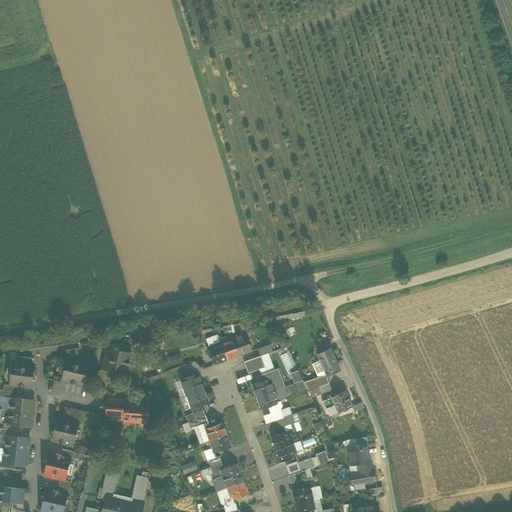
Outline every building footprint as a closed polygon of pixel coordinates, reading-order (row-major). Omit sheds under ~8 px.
[(305,310),(275,317),(275,320),(289,317),(290,319),(307,316),(305,310)] [(243,323),(231,325),(232,333),(245,331),(243,323)] [(245,333),(232,338),(238,356),(252,351),(245,333)] [(206,339),(209,347),(220,342),(218,339),(217,335),(206,339)] [(227,360),(238,356),(232,338),(227,340),(220,342),(227,360)] [(278,341),(281,349),(286,347),(283,339),(278,341)] [(140,342),(132,343),(146,378),(153,376),(140,342)] [(227,360),(220,342),(209,347),(215,364),(227,360)] [(257,349),(260,356),(268,353),(272,352),(270,344),(257,349)] [(66,358),(76,360),(79,348),(66,350),(64,357),(66,358)] [(103,369),(126,375),(131,353),(124,352),(122,349),(120,351),(108,348),(103,369)] [(316,374),(326,369),(335,366),(337,365),(329,348),(317,354),(320,360),(312,364),(316,374)] [(268,353),(260,356),(264,367),(272,364),(268,353)] [(180,354),(168,356),(170,366),(182,363),(180,354)] [(264,367),(260,356),(244,362),(248,373),(258,369),(264,367)] [(61,381),(82,386),(84,379),(86,377),(85,375),(88,363),(76,360),(66,358),(61,381)] [(198,374),(198,373),(202,368),(193,361),(189,367),(198,374)] [(18,386),(31,388),(32,381),(34,379),(32,377),(34,364),(32,364),(17,362),(12,362),(9,385),(18,386)] [(274,371),(272,364),(264,367),(258,369),(261,376),(274,371)] [(338,371),(335,366),(326,369),(329,375),(338,371)] [(259,376),(261,382),(268,380),(268,382),(270,381),(274,391),(284,387),(277,370),(274,371),(261,376),(259,376)] [(296,383),(302,381),(298,371),(290,373),(294,383),(296,383)] [(308,391),(318,387),(329,383),(326,374),(303,382),(307,389),(308,391)] [(152,376),(146,379),(151,390),(156,388),(152,376)] [(178,389),(181,399),(204,390),(200,378),(192,381),(190,376),(180,380),(182,385),(183,387),(178,389)] [(256,397),(274,391),(270,381),(268,382),(268,380),(261,382),(252,385),(256,397)] [(307,389),(303,382),(302,381),(296,383),(299,391),(307,389)] [(329,384),(329,383),(318,387),(321,394),(320,394),(321,394),(331,390),(331,389),(331,390),(329,384)] [(91,397),(102,399),(104,393),(105,387),(94,385),(91,397)] [(284,387),(274,391),(277,400),(275,401),(276,403),(280,401),(279,399),(287,396),(284,387)] [(308,391),(311,397),(320,394),(321,394),(318,387),(308,391)] [(156,388),(151,390),(156,403),(162,401),(156,388)] [(18,392),(3,391),(0,390),(0,396),(18,398),(18,392)] [(208,402),(204,390),(181,399),(185,410),(191,408),(191,409),(200,405),(201,405),(208,402)] [(276,403),(275,401),(277,400),(274,391),(256,397),(260,409),(270,405),(276,403)] [(345,391),(331,397),(335,405),(338,412),(352,406),(345,391)] [(9,411),(32,414),(34,400),(18,398),(0,396),(0,406),(1,406),(1,410),(9,411)] [(326,409),(335,405),(331,397),(322,401),(326,409)] [(126,401),(108,400),(107,417),(125,419),(125,421),(147,422),(149,405),(126,403),(126,401)] [(276,403),(270,405),(272,413),(280,410),(280,409),(281,405),(280,401),(276,403)] [(363,408),(361,403),(352,406),(355,412),(363,408)] [(330,416),(338,412),(335,405),(326,409),(330,416)] [(78,422),(96,426),(99,414),(65,407),(62,418),(78,422)] [(289,407),(280,410),(283,418),(291,415),(289,407)] [(205,416),(203,409),(202,410),(201,408),(192,411),(192,413),(191,414),(193,420),(205,416)] [(266,424),(274,421),(283,418),(280,410),(272,413),(263,416),(266,424)] [(23,425),(31,426),(32,414),(9,411),(7,424),(23,425)] [(205,415),(205,416),(193,420),(188,422),(190,429),(195,427),(208,422),(205,415)] [(291,415),(283,418),(274,421),(277,428),(284,426),(293,422),(294,422),(291,415)] [(51,440),(73,445),(78,422),(62,418),(57,417),(54,429),(51,431),(53,434),(51,440)] [(201,443),(209,441),(227,434),(222,422),(210,427),(208,422),(195,427),(201,443)] [(293,422),(284,426),(286,432),(287,432),(287,433),(290,431),(291,434),(296,432),(293,422)] [(321,422),(313,424),(316,435),(324,432),(321,422)] [(22,431),(23,425),(7,424),(5,423),(4,429),(22,431)] [(6,436),(21,438),(22,431),(4,429),(3,435),(6,436)] [(275,450),(293,443),(290,434),(291,434),(290,431),(287,433),(287,432),(286,432),(271,438),(275,450)] [(296,432),(291,434),(290,434),(293,443),(300,441),(301,440),(298,431),(296,432)] [(118,437),(107,434),(105,445),(116,447),(118,437)] [(231,446),(227,434),(209,441),(211,449),(213,453),(231,446)] [(6,436),(4,449),(3,462),(15,463),(26,465),(28,452),(29,438),(21,438),(6,436)] [(357,445),(358,446),(367,444),(366,437),(356,438),(357,445)] [(346,440),(347,447),(357,445),(356,438),(346,440)] [(300,441),(293,443),(296,453),(303,450),(300,441)] [(296,453),(293,443),(275,450),(279,462),(295,456),(294,453),(296,453)] [(357,445),(347,447),(350,465),(350,471),(356,470),(355,465),(357,465),(358,472),(356,472),(350,473),(352,484),(375,480),(373,466),(369,466),(369,463),(370,462),(367,445),(367,444),(358,446),(357,445)] [(70,457),(73,458),(74,452),(62,449),(61,455),(70,457)] [(215,458),(213,453),(211,449),(204,451),(207,461),(208,461),(215,458)] [(325,450),(315,454),(319,464),(329,461),(325,450)] [(60,479),(65,480),(70,457),(61,455),(49,452),(47,459),(44,461),(46,463),(43,475),(60,479)] [(208,461),(210,467),(222,463),(219,456),(215,458),(208,461)] [(301,471),(305,470),(309,468),(315,466),(312,457),(297,463),(301,471)] [(0,467),(14,469),(15,463),(3,462),(0,461),(0,467)] [(198,469),(194,461),(182,466),(185,474),(198,469)] [(301,471),(297,463),(297,461),(284,466),(287,476),(301,471)] [(224,469),(222,463),(210,467),(200,471),(203,477),(205,476),(212,474),(214,479),(222,476),(221,473),(227,471),(226,468),(224,469)] [(212,479),(217,491),(226,488),(244,481),(237,463),(226,468),(227,471),(221,473),(222,476),(214,479),(212,479)] [(104,479),(117,482),(119,471),(107,468),(104,479)] [(307,478),(305,470),(301,471),(287,476),(290,483),(306,480),(308,480),(307,478)] [(136,475),(131,498),(144,501),(149,478),(136,475)] [(306,480),(307,488),(308,488),(318,486),(316,478),(308,480),(306,480)] [(58,485),(59,485),(70,488),(72,482),(65,480),(60,479),(58,485)] [(98,498),(108,500),(108,499),(112,500),(113,498),(117,482),(104,479),(102,489),(100,489),(98,498)] [(244,481),(226,488),(230,498),(232,497),(232,499),(248,493),(244,481)] [(349,484),(339,486),(340,494),(351,493),(349,484)] [(73,488),(70,488),(59,485),(58,491),(67,493),(71,494),(73,488)] [(0,499),(13,502),(22,502),(23,489),(0,486),(0,499)] [(321,498),(318,486),(308,488),(309,490),(311,490),(313,500),(319,498),(321,498)] [(370,489),(371,496),(383,494),(382,487),(370,489)] [(42,511),(62,511),(67,493),(58,491),(46,488),(44,495),(41,497),(43,499),(40,511),(42,511)] [(233,501),(232,499),(232,497),(230,498),(226,488),(217,491),(222,505),(223,505),(231,502),(233,501)] [(292,491),(295,503),(313,500),(311,490),(309,490),(308,488),(307,488),(292,491)] [(142,511),(145,501),(144,501),(131,498),(130,502),(113,498),(112,500),(108,499),(108,500),(104,511),(142,511)] [(313,510),(313,511),(314,511),(319,511),(322,511),(319,498),(313,500),(315,509),(313,510)] [(0,506),(13,508),(13,502),(0,499),(0,506)] [(315,509),(313,500),(295,503),(296,511),(313,511),(313,510),(315,509)] [(224,506),(225,511),(227,511),(237,510),(235,503),(234,503),(233,501),(231,502),(223,505),(224,506)]
